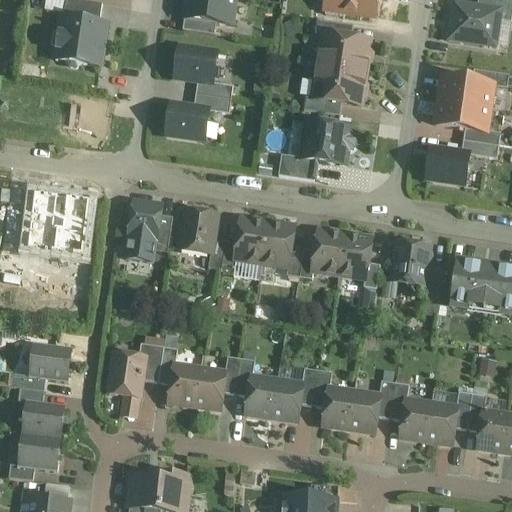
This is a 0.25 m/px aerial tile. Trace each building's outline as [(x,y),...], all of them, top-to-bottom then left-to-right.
[(236,1),(230,0),(187,0),(184,21),(216,26),(232,28),(236,1)] [(326,0),(325,12),(374,20),(377,0),(326,0)] [(511,0),(478,0),(477,9),(501,12),(500,23),(511,25),(511,18),(511,0)] [(102,7),(67,2),(64,21),(99,27),(102,7)] [(477,9),(454,5),(448,43),(495,50),(500,23),(501,12),(477,9)] [(64,21),(62,21),(59,37),(55,41),(54,47),(57,52),(55,63),(67,65),(70,69),(77,70),(81,67),(100,70),(106,28),(99,27),(64,21)] [(216,26),(184,21),(183,33),(214,38),(216,26)] [(353,29),(317,23),(315,37),(323,38),(323,37),(351,42),(353,29)] [(351,42),(323,37),(323,38),(318,70),(366,77),(371,45),(351,42)] [(217,56),(180,50),(175,82),(198,85),(213,88),(213,87),(217,56)] [(39,73),(24,70),(22,81),(37,84),(39,73)] [(366,77),(318,70),(313,101),(313,102),(341,107),(361,109),(366,77)] [(509,78),(474,73),(472,85),(494,88),(493,89),(507,91),(509,78)] [(472,85),(442,80),(439,104),(490,112),(493,89),(494,88),(472,85)] [(233,90),(213,87),(213,88),(198,85),(196,98),(231,103),(233,90)] [(106,140),(112,101),(86,97),(84,109),(71,107),(67,134),(106,140)] [(231,103),(196,98),(194,111),(209,113),(209,114),(229,117),(231,103)] [(341,107),(313,102),(313,101),(306,100),(304,114),(340,120),(341,107)] [(490,112),(439,104),(435,128),(465,132),(487,135),(487,134),(490,112)] [(194,111),(171,107),(167,139),(204,145),(209,114),(209,113),(194,111)] [(350,133),(307,127),(302,162),(301,163),(317,165),(345,169),(347,153),(351,154),(355,151),(356,143),(353,139),(350,139),(350,133)] [(487,135),(465,132),(463,144),(499,149),(501,136),(487,134),(487,135)] [(499,149),(463,144),(461,156),(469,157),(469,158),(497,162),(499,149)] [(461,156),(432,151),(427,183),(464,189),(469,158),(469,157),(461,156)] [(302,162),(282,159),(278,179),(314,185),(317,165),(301,163),(302,162)] [(162,211),(133,206),(128,240),(156,244),(157,244),(161,219),(162,211)] [(217,219),(186,214),(180,254),(210,258),(211,258),(215,236),(217,219)] [(173,220),(161,219),(157,244),(156,244),(155,254),(168,256),(173,220)] [(268,226),(241,222),(238,247),(235,264),(236,264),(262,268),(268,226)] [(295,230),(268,226),(262,268),(288,272),(289,272),(291,255),(295,230)] [(345,238),(318,234),(315,255),(312,275),(313,276),(339,279),(345,238)] [(227,238),(215,236),(211,258),(210,258),(208,272),(222,274),(222,269),(226,245),(227,238)] [(372,242),(345,238),(339,279),(365,283),(366,283),(368,267),(372,242)] [(238,247),(226,245),(222,269),(235,271),(236,264),(235,264),(238,247)] [(429,250),(398,246),(392,285),(423,290),(429,250)] [(315,255),(304,253),(303,257),(299,281),(312,283),(313,276),(312,275),(315,255)] [(303,257),(291,255),(289,272),(288,272),(287,279),(299,281),(303,257)] [(380,268),(368,267),(366,283),(365,283),(364,290),(376,292),(380,268)] [(511,275),(496,273),(496,271),(486,269),(485,271),(457,267),(451,310),(511,319),(511,275)] [(444,271),(431,268),(425,304),(439,306),(444,271)] [(73,353),(33,348),(33,349),(34,349),(30,380),(29,380),(29,381),(45,384),(68,386),(69,385),(68,385),(71,354),(72,354),(73,353)] [(164,351),(141,348),(139,361),(145,362),(142,384),(158,387),(164,351)] [(178,353),(164,351),(158,387),(171,389),(174,369),(175,369),(178,353)] [(139,361),(114,358),(108,397),(140,402),(142,384),(145,362),(139,361)] [(241,363),(228,361),(225,377),(226,377),(223,396),(236,398),(241,363)] [(255,365),(241,363),(236,398),(249,400),(252,381),(255,365)] [(175,369),(174,369),(171,389),(169,406),(195,410),(200,373),(175,369)] [(318,374),(305,372),(302,388),(303,389),(300,408),(313,410),(318,374)] [(225,377),(200,373),(195,410),(220,414),(223,396),(226,377),(225,377)] [(332,376),(318,374),(313,410),(326,412),(329,392),(330,392),(332,376)] [(29,380),(10,378),(8,391),(20,393),(44,395),(45,384),(29,381),(29,380)] [(252,381),(249,400),(246,417),(272,421),(277,385),(252,381)] [(302,388),(277,385),(272,421),(298,425),(300,408),(303,389),(302,388)] [(395,387),(382,385),(379,400),(380,400),(377,420),(390,422),(395,387)] [(409,389),(395,387),(390,422),(403,424),(406,404),(407,404),(409,389)] [(330,392),(329,392),(326,412),(323,429),(349,433),(355,396),(330,392)] [(44,395),(20,393),(19,405),(26,406),(26,405),(42,407),(44,395)] [(379,400),(355,396),(349,433),(375,436),(377,420),(380,400),(379,400)] [(473,398),(459,396),(456,411),(457,411),(454,431),(467,433),(473,398)] [(486,400),(473,398),(467,433),(480,435),(483,415),(484,415),(486,400)] [(407,404),(406,404),(403,424),(400,440),(426,444),(432,408),(407,404)] [(42,407),(26,405),(26,406),(26,407),(27,407),(23,438),(22,438),(61,443),(61,442),(60,442),(64,411),(65,412),(65,410),(42,407)] [(456,411),(432,408),(426,444),(452,448),(454,431),(457,411),(456,411)] [(484,415),(483,415),(480,435),(478,452),(503,455),(509,419),(484,415)] [(511,419),(509,419),(503,455),(511,456),(511,419)] [(61,443),(22,438),(22,439),(23,439),(19,470),(18,470),(18,471),(34,473),(57,476),(57,475),(56,474),(60,444),(61,444),(61,443)] [(34,473),(18,471),(18,470),(11,469),(9,482),(33,485),(34,473)] [(254,476),(243,474),(241,487),(252,488),(254,476)] [(190,482),(158,478),(157,484),(133,481),(130,510),(146,511),(185,511),(187,500),(191,497),(192,489),(189,486),(190,482)] [(69,489),(46,487),(45,497),(68,500),(69,489)] [(339,490),(311,489),(310,501),(337,502),(337,504),(338,504),(339,490)] [(68,511),(69,505),(32,500),(30,511),(68,511)] [(310,501),(282,500),(281,511),(336,511),(337,504),(337,502),(310,501)]
